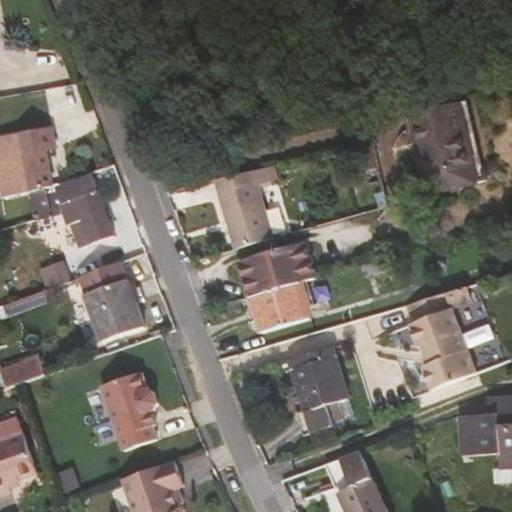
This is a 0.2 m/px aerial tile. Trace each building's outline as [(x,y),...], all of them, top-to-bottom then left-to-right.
[(458,104),(473,167),(484,164),(468,102),(458,104)] [(406,116),(406,117),(423,179),(473,167),(458,104),(406,116)] [(31,192),(51,185),(46,150),(53,149),(51,130),(19,134),(30,190),(31,192)] [(30,190),(19,134),(0,136),(0,177),(4,195),(30,190)] [(366,174),(380,172),(372,142),(358,146),(366,174)] [(237,249),(274,238),(260,185),(277,180),(273,166),(216,180),(237,249)] [(92,179),(59,189),(79,247),(112,236),(92,179)] [(51,188),(51,185),(31,192),(35,220),(49,218),(45,191),(51,188)] [(301,283),(316,278),(306,243),(240,261),(249,297),(301,283)] [(48,288),(73,278),(66,260),(41,269),(48,288)] [(385,276),(380,260),(362,265),(368,282),(385,276)] [(87,295),(127,282),(120,263),(81,277),(87,295)] [(134,302),(128,285),(127,282),(87,295),(102,341),(143,328),(134,302)] [(128,285),(134,302),(141,300),(135,282),(128,285)] [(311,320),(301,283),(249,297),(241,300),(250,322),(259,320),(263,333),(311,320)] [(452,314),(409,326),(417,351),(421,349),(426,368),(419,369),(427,394),(472,381),(452,314)] [(291,359),(307,411),(297,414),(304,435),(333,425),(329,410),(335,408),(331,394),(344,390),(331,347),(291,359)] [(1,370),(7,389),(19,385),(45,376),(38,357),(1,370)] [(141,374),(101,388),(122,466),(158,453),(145,414),(153,411),(156,404),(152,393),(146,390),(141,374)] [(511,397),(506,397),(506,415),(462,415),(464,455),(496,454),(502,454),(503,468),(511,467),(511,397)] [(0,416),(0,432),(20,426),(15,411),(0,416)] [(20,426),(0,432),(0,497),(9,494),(8,490),(6,485),(18,481),(38,474),(20,426)] [(387,511),(361,450),(325,464),(336,493),(342,492),(350,511),(387,511)] [(511,467),(503,468),(502,454),(496,454),(498,484),(511,483),(511,467)] [(187,483),(179,459),(127,477),(138,511),(183,511),(180,503),(175,487),(180,486),(187,483)] [(8,490),(20,486),(18,481),(6,485),(8,490)] [(175,487),(180,503),(185,501),(180,486),(175,487)]
